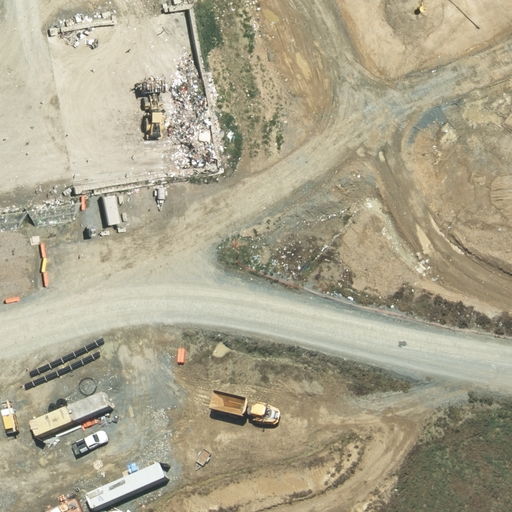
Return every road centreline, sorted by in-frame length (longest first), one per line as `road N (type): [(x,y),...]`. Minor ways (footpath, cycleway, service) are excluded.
road 1 (track): [(0,246),(90,205),(221,188),(376,153),(511,28)]
road 2 (track): [(511,439),(468,450),(414,438),(276,364),(193,340),(142,343),(0,387)]
